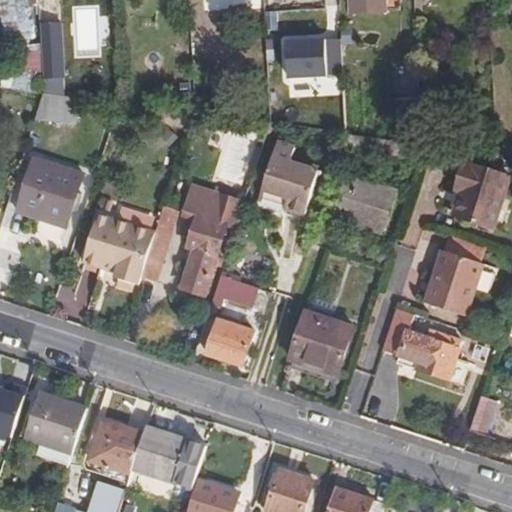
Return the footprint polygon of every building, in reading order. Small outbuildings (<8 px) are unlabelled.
[(350,0),(351,14),(385,13),(385,0),(350,0)] [(400,12),(399,0),(385,0),(385,13),(400,12)] [(288,77),(346,76),(345,37),(287,38),(288,77)] [(18,41),(19,72),(9,73),(9,80),(35,80),(33,40),(18,41)] [(343,132),(347,133),(345,82),(320,83),(322,129),(343,132)] [(40,92),(35,110),(69,120),(77,97),(40,92)] [(422,142),(420,95),(395,96),(398,139),(422,142)] [(280,127),(281,123),(269,122),(267,128),(274,130),(280,127)] [(385,137),(356,133),(353,150),(382,154),(385,137)] [(273,142),(259,191),(284,198),(281,207),(303,215),(317,172),(287,162),(291,147),(273,142)] [(463,162),(456,184),(462,187),(453,215),(489,227),(491,221),(496,206),(506,175),(463,162)] [(70,206),(74,196),(80,178),(32,163),(17,210),(37,217),(63,225),(64,226),(70,206)] [(343,179),(329,219),(379,236),(392,194),(343,179)] [(213,264),(216,256),(226,225),(234,228),(243,200),(194,184),(185,210),(198,214),(191,234),(198,237),(195,247),(182,287),(203,294),(213,264)] [(284,198),(259,191),(258,199),(256,206),(279,214),(281,207),(284,198)] [(79,198),(74,196),(70,206),(75,208),(79,198)] [(154,230),(138,280),(153,285),(177,206),(163,201),(154,230)] [(83,261),(99,266),(101,262),(116,266),(114,271),(113,276),(137,284),(138,280),(154,230),(97,212),(83,261)] [(476,259),(481,243),(449,233),(444,249),(476,259)] [(198,237),(191,234),(187,244),(195,247),(198,237)] [(435,270),(443,249),(436,246),(429,267),(435,270)] [(435,270),(431,283),(437,285),(431,304),(461,313),(478,260),(476,259),(444,249),(443,249),(435,270)] [(101,262),(99,266),(114,271),(116,266),(101,262)] [(257,287),(219,274),(212,294),(222,297),(250,307),(257,287)] [(424,301),(431,304),(437,285),(431,283),(424,301)] [(222,297),(212,294),(209,303),(219,307),(222,297)] [(459,341),(435,333),(432,340),(426,339),(406,331),(412,314),(395,308),(381,351),(397,356),(395,363),(446,379),(459,341)] [(305,311),(289,359),(337,375),(353,327),(305,311)] [(216,314),(214,319),(232,325),(234,319),(216,314)] [(232,325),(214,319),(204,351),(242,364),(252,332),(232,325)] [(428,331),(426,339),(432,340),(435,333),(428,331)] [(0,439),(13,443),(26,399),(0,390),(0,439)] [(73,452),(85,413),(55,404),(56,398),(39,393),(25,438),(73,452)] [(498,402),(480,396),(469,430),(486,435),(498,402)] [(55,404),(85,413),(87,408),(56,398),(55,404)] [(134,469),(145,433),(103,418),(89,460),(132,474),(134,469)] [(145,433),(134,469),(174,482),(187,440),(147,427),(145,433)] [(281,467),(267,511),(270,511),(302,511),(314,478),(281,467)] [(119,511),(125,494),(99,486),(90,511),(119,511)] [(336,489),(327,511),(381,511),(384,505),(336,489)] [(196,494),(190,511),(210,511),(215,500),(196,494)]
